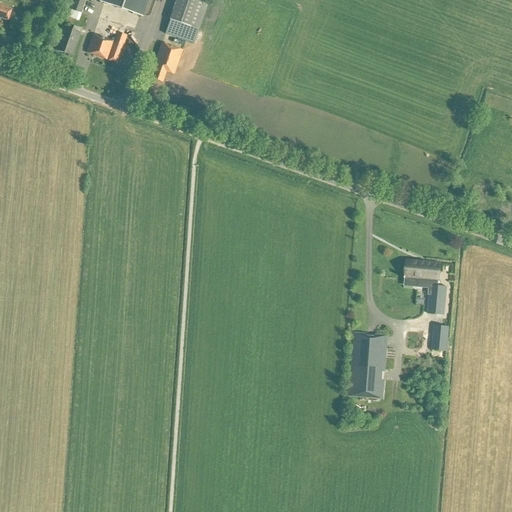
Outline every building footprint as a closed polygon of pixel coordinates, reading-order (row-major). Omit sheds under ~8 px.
[(81,14),(85,0),(72,0),(69,10),(81,14)] [(99,0),(99,2),(143,17),(148,0),(99,0)] [(197,30),(207,0),(175,0),(168,20),(197,30)] [(0,18),(8,21),(12,9),(0,5),(0,18)] [(74,27),(72,31),(63,28),(58,42),(59,43),(56,51),(71,56),(80,29),(74,27)] [(112,39),(111,41),(93,34),(86,53),(107,61),(117,64),(127,36),(117,32),(114,39),(112,39)] [(149,78),(162,83),(165,73),(173,75),(182,51),(161,43),(149,78)] [(438,273),(439,264),(407,261),(407,264),(406,265),(404,282),(418,284),(417,287),(430,288),(428,315),(444,316),(446,287),(436,286),(437,281),(434,280),(434,273),(438,273)] [(378,336),(355,333),(349,396),(381,399),(383,380),(379,380),(380,371),(384,372),(386,353),(376,353),(378,336)] [(433,334),(432,349),(447,351),(448,336),(433,334)]
